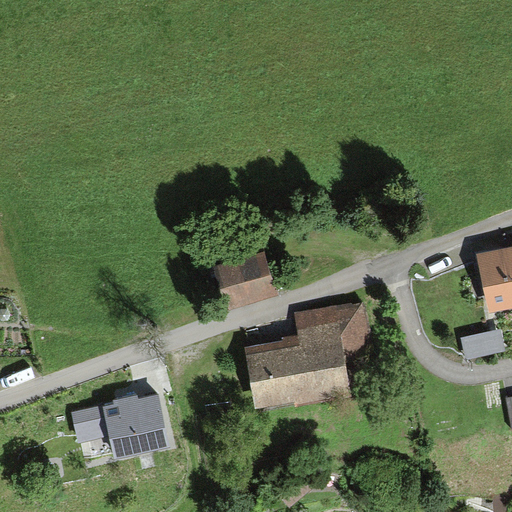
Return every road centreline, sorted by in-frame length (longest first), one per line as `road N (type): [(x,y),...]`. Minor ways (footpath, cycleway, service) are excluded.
road 1 (residential): [(392,264),(178,337)]
road 2 (residential): [(178,337),(208,469),(142,511)]
road 3 (residential): [(178,337),(0,396)]
road 4 (residential): [(392,264),(415,337),(430,356),(455,372),(511,368)]
road 5 (residential): [(511,215),(392,264)]
